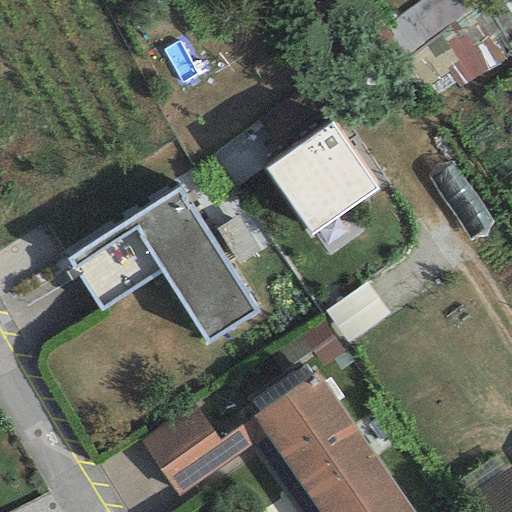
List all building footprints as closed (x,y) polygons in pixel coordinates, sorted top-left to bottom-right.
[(331,122),(264,170),(310,234),(377,189),(331,122)] [(179,188),(65,259),(100,312),(160,273),(206,344),(257,313),(179,188)] [(347,344),(388,314),(364,281),(323,311),(347,344)] [(343,351),(321,320),(300,334),(321,366),(343,351)] [(318,511),(412,511),(315,372),(251,417),(264,436),(318,511)] [(135,437),(166,481),(219,442),(188,399),(135,437)] [(178,497),(264,436),(251,417),(219,442),(166,481),(178,497)] [(511,511),(511,465),(469,493),(481,511),(511,511)]
